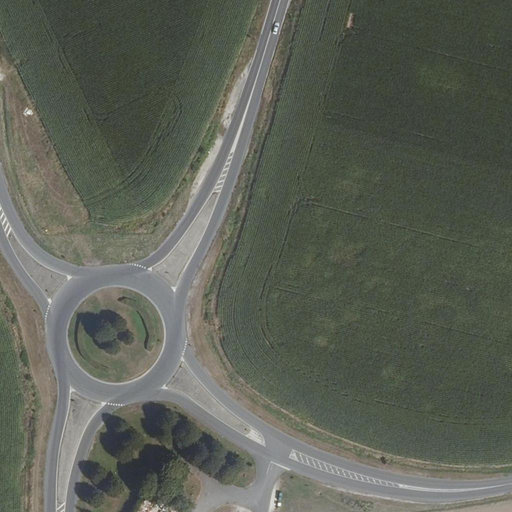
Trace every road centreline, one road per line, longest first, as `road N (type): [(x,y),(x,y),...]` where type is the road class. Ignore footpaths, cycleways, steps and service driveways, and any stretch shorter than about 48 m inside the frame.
road 1 (primary): [(171,314),(229,194),(265,55)]
road 2 (primary): [(265,55),(210,186),(164,254),(131,280)]
road 3 (tertiary): [(271,456),(376,493),(448,499),(494,488)]
road 4 (tertiary): [(494,488),(368,473),(281,439)]
road 5 (tertiary): [(92,283),(29,247),(0,175)]
road 6 (tertiary): [(142,392),(271,456)]
road 7 (tertiary): [(281,439),(227,402),(175,344)]
road 8 (primary): [(65,371),(52,511)]
road 9 (primary): [(71,511),(88,436),(121,398)]
